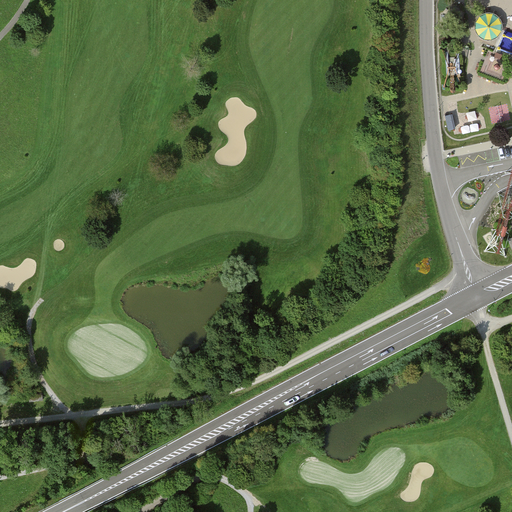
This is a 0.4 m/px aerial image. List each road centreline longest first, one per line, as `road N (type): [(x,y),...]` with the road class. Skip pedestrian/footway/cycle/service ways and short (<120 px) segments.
road 1 (track): [(469,274),(266,378),(212,397),(0,425)]
road 2 (primary): [(65,511),(475,297)]
road 3 (residential): [(475,297),(437,158),(426,0)]
road 4 (track): [(142,511),(205,475),(240,489),(252,511)]
road 5 (track): [(511,426),(475,297)]
road 6 (track): [(41,299),(30,319),(31,349),(64,418)]
